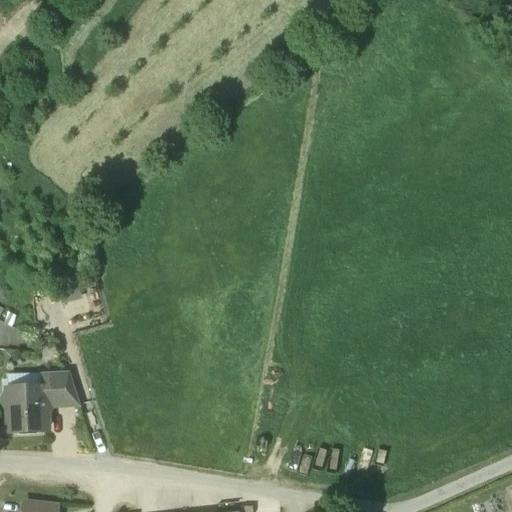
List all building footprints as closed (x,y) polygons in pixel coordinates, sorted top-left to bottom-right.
[(34,294),(34,302),(50,301),(50,293),(45,293),(34,294)] [(0,309),(0,325),(11,330),(17,319),(0,309)] [(0,325),(0,350),(35,355),(35,343),(11,330),(0,325)] [(79,407),(71,381),(42,381),(42,393),(45,393),(45,408),(79,407)] [(42,393),(8,394),(3,400),(4,408),(8,414),(9,434),(45,434),(45,408),(45,393),(42,393)]
